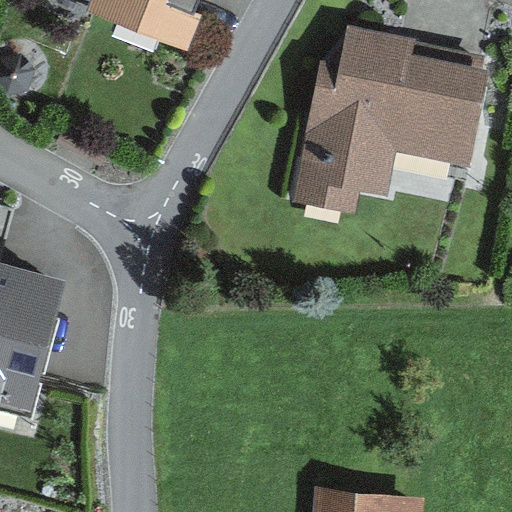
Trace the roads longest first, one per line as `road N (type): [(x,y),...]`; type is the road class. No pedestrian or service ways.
road 1 (unclassified): [(146,229),(163,511)]
road 2 (unclassified): [(275,0),(146,229)]
road 3 (residential): [(146,229),(0,149)]
